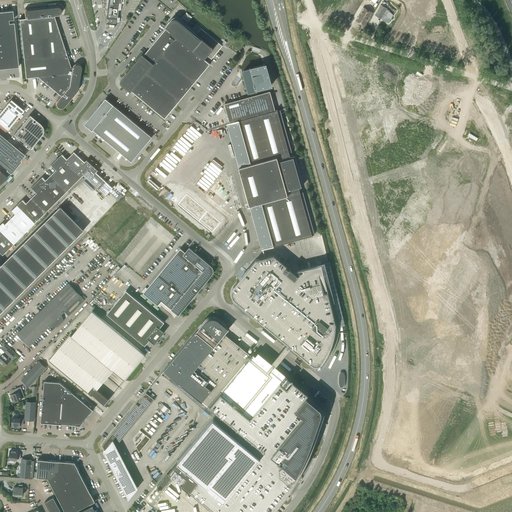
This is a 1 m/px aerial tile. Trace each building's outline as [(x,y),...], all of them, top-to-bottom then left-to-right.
[(108,0),(106,18),(107,18),(106,24),(108,24),(108,27),(114,28),(114,25),(116,25),(116,20),(117,20),(118,20),(118,18),(119,10),(119,8),(119,5),(119,0),(108,0)] [(389,11),(387,9),(387,8),(381,4),(375,15),(388,22),(392,14),(389,11)] [(45,8),(25,10),(26,18),(19,19),(25,73),(25,78),(37,77),(60,96),(56,101),(55,102),(55,104),(56,106),(57,107),(59,108),(60,108),(62,108),(63,107),(68,101),(67,100),(70,98),(76,91),(75,90),(76,90),(76,89),(76,88),(77,88),(79,76),(80,76),(81,68),(81,66),(80,65),(79,64),(77,63),(75,63),(74,64),(72,65),(72,67),(70,67),(66,54),(64,49),(61,50),(60,41),(61,40),(53,16),(57,15),(59,15),(60,13),(61,12),(61,10),(61,8),(60,7),(58,6),(56,6),(49,7),(49,9),(45,8)] [(355,21),(364,26),(372,13),(368,10),(369,9),(367,8),(366,9),(363,7),(355,21)] [(0,68),(18,67),(16,45),(15,45),(15,43),(15,41),(14,39),(15,37),(14,35),(14,33),(13,31),(14,29),(13,27),(13,25),(14,25),(13,23),(9,23),(8,19),(9,19),(10,19),(11,18),(12,17),(12,15),(11,14),(11,13),(10,13),(9,12),(7,12),(6,12),(5,12),(3,12),(0,12),(0,68)] [(214,53),(219,46),(204,33),(203,32),(201,32),(200,33),(198,34),(196,36),(177,20),(176,20),(176,18),(173,18),(173,20),(172,21),(161,34),(163,35),(158,40),(153,45),(149,51),(148,50),(123,79),(123,80),(121,81),(121,84),(123,83),(124,85),(164,118),(176,105),(171,101),(178,92),(181,94),(184,92),(187,90),(189,87),(191,84),(192,80),(190,78),(193,74),(198,78),(210,64),(204,59),(207,56),(211,59),(215,54),(214,53)] [(243,70),(249,92),(271,86),(265,65),(249,70),(249,69),(243,70)] [(258,94),(224,104),(230,123),(229,123),(242,171),(240,172),(247,196),(248,201),(250,201),(263,249),(312,236),(312,237),(277,110),(275,110),(270,91),(258,94)] [(140,150),(152,137),(105,98),(98,107),(99,108),(87,122),(87,125),(88,126),(88,127),(92,131),(93,130),(131,162),(135,157),(140,150)] [(20,114),(24,110),(10,99),(7,103),(0,112),(0,124),(7,130),(20,114)] [(39,125),(40,124),(29,115),(13,134),(30,148),(41,135),(40,134),(40,133),(41,132),(42,131),(42,129),(41,128),(41,127),(40,126),(39,125)] [(13,169),(24,155),(0,134),(0,163),(8,170),(7,169),(10,166),(13,169)] [(450,159),(460,143),(447,135),(437,151),(450,159)] [(474,172),(479,163),(470,158),(472,155),(465,150),(458,163),(474,172)] [(72,153),(67,159),(65,161),(81,177),(83,175),(92,165),(86,160),(84,162),(81,159),(75,153),(74,152),(72,153)] [(56,170),(50,175),(67,191),(81,177),(65,161),(67,159),(61,154),(50,165),(56,170)] [(98,170),(92,165),(83,175),(98,188),(105,181),(98,174),(96,172),(98,170)] [(42,177),(36,182),(56,202),(67,191),(50,175),(45,180),(42,177)] [(0,313),(86,227),(117,255),(146,220),(114,194),(107,200),(86,180),(1,264),(0,263),(0,313)] [(111,186),(105,181),(98,188),(105,195),(112,188),(111,186)] [(15,214),(10,219),(24,234),(56,202),(36,182),(31,188),(36,193),(26,203),(22,199),(11,210),(15,214)] [(511,215),(509,213),(492,241),(502,247),(511,230),(511,215)] [(2,222),(0,224),(0,230),(13,244),(24,234),(10,219),(4,224),(2,222)] [(13,244),(0,230),(0,252),(3,255),(13,244)] [(158,305),(161,300),(178,314),(211,273),(212,271),(212,269),(212,267),(210,266),(189,248),(186,252),(184,251),(180,248),(149,284),(143,293),(158,305)] [(232,296),(232,297),(232,298),(233,298),(233,299),(234,299),(234,300),(235,300),(235,301),(238,303),(302,356),(305,358),(313,365),(314,365),(315,366),(316,366),(317,366),(318,366),(318,365),(319,365),(320,365),(320,364),(321,364),(322,363),(323,361),(326,357),(329,352),(331,347),(333,342),(334,337),(335,335),(335,331),(336,327),(336,320),(321,263),(317,264),(317,266),(295,272),(274,254),(258,258),(256,259),(233,286),(233,287),(232,287),(232,288),(232,289),(231,290),(231,291),(231,292),(231,293),(231,294),(231,295),(232,296)] [(17,334),(29,346),(55,321),(59,325),(63,320),(61,316),(60,315),(64,311),(69,315),(85,299),(68,283),(17,334)] [(154,343),(164,331),(159,327),(164,322),(126,290),(106,313),(145,345),(149,339),(154,343)] [(93,394),(97,397),(101,392),(93,385),(109,367),(124,379),(144,355),(145,354),(92,311),(71,336),(70,335),(49,360),(92,395),(93,394)] [(228,328),(226,326),(227,325),(219,318),(218,318),(217,317),(216,317),(215,317),(214,317),(214,316),(213,316),(212,316),(211,317),(210,317),(209,317),(208,318),(207,318),(206,319),(164,370),(208,407),(209,405),(220,391),(250,417),(276,386),(286,374),(259,352),(255,356),(253,354),(246,363),(245,362),(251,355),(238,345),(228,357),(217,348),(228,336),(226,334),(223,337),(222,336),(229,328),(229,327),(228,328)] [(486,322),(482,329),(490,335),(495,328),(486,322)] [(3,353),(0,356),(0,361),(5,366),(10,360),(7,358),(9,355),(12,358),(16,353),(9,347),(6,344),(3,347),(6,350),(3,353)] [(22,380),(29,386),(46,368),(39,361),(22,380)] [(308,393),(286,374),(276,386),(299,404),(308,393)] [(61,423),(71,424),(74,394),(59,382),(44,381),(41,416),(41,422),(61,424),(61,423)] [(322,404),(310,394),(304,401),(303,400),(309,394),(308,393),(299,404),(276,386),(250,417),(220,391),(209,405),(218,413),(214,418),(258,454),(223,497),(178,461),(168,472),(216,511),(272,511),(280,503),(287,495),(296,480),(306,463),(312,450),(316,436),(324,413),(324,409),(323,406),(322,404)] [(11,395),(13,402),(24,397),(20,387),(12,390),(13,394),(11,395)] [(101,392),(97,397),(105,404),(110,399),(101,392)] [(117,443),(154,399),(146,392),(138,400),(141,403),(139,406),(136,404),(102,445),(126,492),(139,485),(117,443)] [(74,394),(71,424),(76,424),(76,425),(80,425),(83,421),(89,414),(93,410),(74,394)] [(26,408),(25,419),(34,420),(35,402),(26,401),(26,403),(26,408)] [(166,414),(170,410),(162,403),(159,407),(166,414)] [(12,426),(19,427),(20,424),(23,425),(23,419),(20,419),(20,418),(13,417),(12,426)] [(177,460),(178,461),(223,497),(258,454),(214,418),(213,417),(212,418),(177,460)] [(139,452),(150,439),(145,435),(136,447),(139,452)] [(20,459),(20,457),(20,454),(17,453),(17,451),(10,450),(9,459),(17,460),(20,459)] [(20,477),(29,477),(31,459),(22,459),(20,477)] [(48,478),(65,511),(73,511),(90,504),(95,501),(90,492),(78,470),(79,470),(75,463),(58,461),(48,460),(38,459),(37,465),(37,477),(48,478)] [(23,488),(23,487),(22,487),(22,485),(19,485),(19,487),(14,487),(14,495),(15,495),(15,496),(17,496),(17,495),(23,495),(23,491),(26,491),(26,488),(23,488)] [(61,511),(53,497),(44,502),(50,511),(61,511)]
